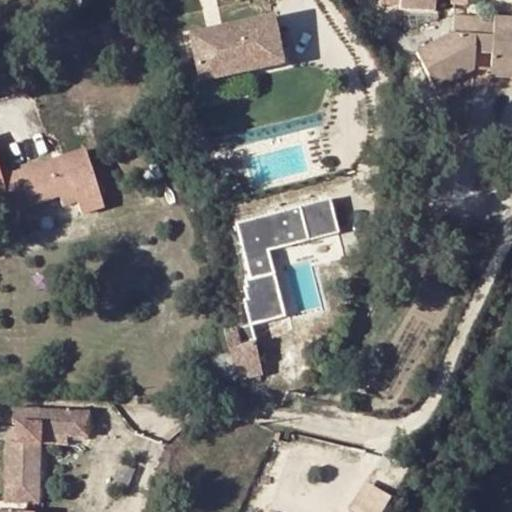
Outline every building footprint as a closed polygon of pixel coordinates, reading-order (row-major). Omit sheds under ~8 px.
[(401,11),(436,12),(435,0),(402,0),(402,6),(401,11)] [(288,62),(278,15),(195,32),(204,78),(288,62)] [(491,62),(511,63),(511,19),(454,17),(454,34),(417,53),(436,90),(471,75),(472,38),(492,40),(491,62)] [(511,63),(491,62),(490,79),(511,79),(511,63)] [(0,181),(5,195),(11,216),(59,201),(62,211),(76,206),(80,219),(103,211),(85,154),(0,181)] [(251,329),(282,320),(264,252),(338,233),(329,198),(234,223),(249,279),(239,282),(251,329)] [(224,333),(230,357),(237,384),(262,378),(254,344),(241,347),(237,330),(224,333)] [(212,391),(237,384),(230,357),(205,363),(212,391)] [(39,424),(39,412),(16,411),(16,424),(39,424)] [(40,434),(68,435),(85,435),(86,413),(39,412),(39,424),(16,424),(16,444),(6,444),(5,502),(37,502),(39,445),(40,434)] [(40,434),(39,445),(67,446),(68,435),(40,434)] [(350,507),(359,511),(384,511),(395,495),(367,479),(350,507)]
